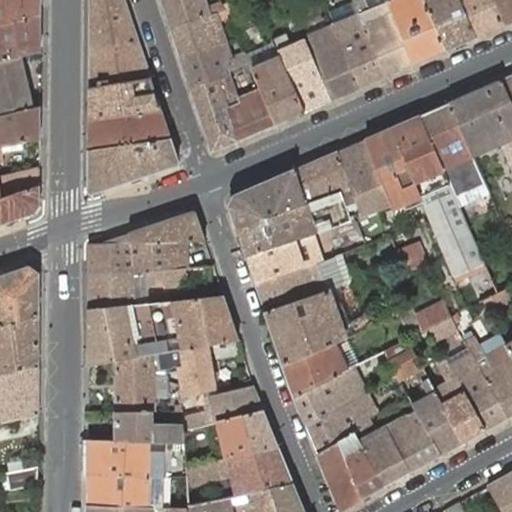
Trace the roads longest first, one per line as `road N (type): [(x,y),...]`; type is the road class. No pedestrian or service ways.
road 1 (residential): [(206,182),(265,380),(318,511)]
road 2 (tertiary): [(206,182),(511,52)]
road 3 (tertiary): [(60,511),(64,231)]
road 4 (tertiary): [(64,231),(67,0)]
road 5 (residential): [(206,182),(149,0)]
road 6 (tertiary): [(64,231),(206,182)]
road 7 (residential): [(511,443),(388,511)]
